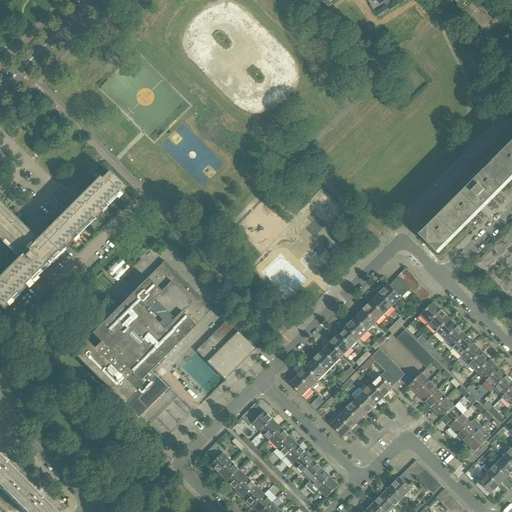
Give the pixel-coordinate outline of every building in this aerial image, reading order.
[(331,4),(327,0),(319,0),(328,8),(331,4)] [(463,13),(465,12),(471,6),(470,6),(464,0),(455,0),(454,1),(458,5),(456,6),(463,13)] [(471,6),(465,12),(482,29),(474,36),(489,51),(504,35),(472,4),(470,6),(471,6)] [(387,7),(376,14),(378,18),(390,11),(387,7)] [(511,144),(501,155),(422,234),(420,236),(438,254),(440,252),(470,222),(511,179),(511,144)] [(93,175),(113,196),(118,191),(120,193),(125,188),(108,171),(100,179),(95,175),(94,175),(93,175)] [(97,182),(89,190),(104,205),(112,197),(114,199),(115,198),(113,196),(93,175),(92,176),(92,177),(92,178),(97,182)] [(80,198),(78,199),(96,217),(101,212),(98,210),(104,205),(89,190),(81,199),(80,198)] [(77,202),(70,209),(87,226),(85,224),(90,219),(92,221),(96,217),(78,199),(77,200),(78,201),(77,202)] [(70,209),(60,219),(75,233),(84,225),(86,227),(87,226),(70,209)] [(0,235),(14,221),(5,211),(0,216),(0,235)] [(60,219),(51,228),(68,245),(73,240),(70,238),(75,233),(60,219)] [(6,247),(7,247),(24,230),(14,221),(0,235),(0,240),(2,242),(4,240),(9,244),(6,247)] [(511,226),(474,265),(511,303),(511,226)] [(24,230),(7,247),(16,257),(20,253),(23,256),(0,279),(0,307),(2,310),(40,272),(48,263),(49,264),(68,245),(51,228),(33,246),(30,243),(33,240),(24,230)] [(328,254),(338,247),(327,231),(317,238),(328,254)] [(119,259),(107,271),(117,281),(129,268),(119,259)] [(88,333),(70,351),(122,403),(125,406),(138,419),(140,417),(168,388),(156,376),(155,376),(150,371),(151,370),(149,369),(158,360),(160,361),(212,309),(164,261),(90,335),(88,333)] [(406,269),(401,274),(410,282),(414,278),(415,277),(406,269)] [(401,274),(397,278),(406,286),(410,282),(401,274)] [(397,278),(393,282),(405,294),(410,289),(406,286),(397,278)] [(406,286),(410,289),(410,290),(418,282),(414,278),(410,282),(406,286)] [(393,282),(389,286),(401,298),(405,294),(393,282)] [(418,282),(410,290),(415,295),(422,287),(418,282)] [(380,294),(392,307),(401,298),(389,286),(388,285),(385,289),(384,289),(380,293),(380,294)] [(422,287),(415,295),(419,299),(427,291),(422,287)] [(419,299),(423,303),(431,295),(427,291),(419,299)] [(380,294),(371,302),(384,315),(385,315),(390,310),(389,310),(392,307),(380,294)] [(405,314),(409,317),(423,303),(419,299),(405,314)] [(363,310),(376,323),(384,315),(371,302),(368,305),(363,310)] [(420,316),(429,324),(442,311),(441,311),(433,303),(420,316)] [(363,310),(355,318),(368,331),(373,327),(373,326),(376,323),(363,310)] [(436,332),(450,319),(446,316),(446,315),(442,311),(429,324),(437,332),(436,332)] [(347,326),(347,327),(360,339),(368,331),(355,318),(352,322),(352,321),(347,326)] [(400,319),(394,325),(398,328),(404,322),(400,319)] [(442,337),(445,340),(458,327),(450,319),(436,332),(441,337),(442,337)] [(255,349),(237,332),(226,321),(195,351),(224,380),(255,349)] [(64,329),(70,335),(75,329),(70,324),(64,329)] [(398,328),(394,325),(388,330),(392,334),(398,328)] [(407,329),(413,335),(416,331),(410,325),(407,329)] [(347,327),(339,335),(352,347),(360,339),(347,327)] [(445,340),(453,348),(466,335),(462,332),(463,332),(458,327),(445,340)] [(397,339),(400,343),(409,334),(405,331),(397,339)] [(400,343),(405,347),(413,338),(409,334),(400,343)] [(330,343),(331,343),(343,356),(352,347),(339,335),(335,338),(330,343)] [(384,335),(378,341),(381,345),(387,339),(384,335)] [(458,353),(461,357),(475,344),(474,344),(466,335),(453,348),(453,349),(458,353)] [(417,340),(423,345),(427,342),(421,336),(417,340)] [(405,347),(409,351),(417,343),(413,338),(405,347)] [(381,345),(378,341),(372,347),(375,350),(381,345)] [(427,342),(423,345),(429,351),(433,348),(427,342)] [(331,343),(322,351),(335,364),(336,364),(340,359),(343,356),(331,343)] [(409,351),(413,356),(422,347),(417,343),(409,351)] [(469,365),(482,352),(479,349),(479,348),(475,344),(461,357),(470,365),(469,365)] [(413,356),(417,360),(426,351),(422,347),(413,356)] [(371,358),(374,361),(383,353),(380,349),(371,358)] [(314,359),(314,360),(327,372),(335,364),(322,351),(319,355),(319,354),(314,359)] [(367,351),(361,357),(365,361),(371,355),(367,351)] [(417,360),(422,364),(430,355),(426,351),(417,360)] [(434,356),(440,362),(443,358),(437,352),(434,356)] [(474,370),(478,373),(491,360),(482,352),(469,365),(474,370)] [(375,362),(379,366),(388,357),(383,353),(374,361),(375,362)] [(430,355),(422,364),(426,369),(432,364),(435,360),(430,355)] [(365,361),(361,357),(356,363),(359,367),(365,361)] [(379,366),(383,370),(392,361),(388,357),(379,366)] [(375,362),(374,361),(371,358),(366,362),(360,368),(364,372),(370,366),(371,367),(375,362)] [(443,358),(440,362),(446,368),(449,364),(443,358)] [(314,360),(306,368),(319,381),(324,376),(323,376),(327,372),(314,360)] [(435,360),(432,364),(438,370),(441,366),(435,360)] [(485,381),(486,381),(499,368),(495,365),(496,365),(491,360),(478,373),(486,381),(485,381)] [(385,372),(387,374),(396,366),(392,361),(383,370),(385,372)] [(387,374),(392,378),(400,370),(396,366),(387,374)] [(298,376),(310,389),(318,381),(319,381),(306,368),(303,371),(302,371),(297,376),(298,376)] [(351,368),(345,374),(349,377),(355,371),(351,368)] [(491,386),(494,390),(507,377),(507,376),(507,377),(499,368),(486,381),(490,386),(491,386)] [(450,372),(456,378),(460,375),(454,369),(450,372)] [(400,370),(392,378),(396,383),(405,375),(400,370)] [(452,377),(445,371),(442,374),(448,380),(452,377)] [(381,376),(392,388),(396,383),(392,378),(387,374),(385,372),(381,376)] [(356,373),(350,379),(354,382),(360,376),(356,373)] [(349,377),(345,374),(339,380),(343,383),(349,377)] [(409,386),(417,395),(430,382),(422,374),(409,386)] [(460,375),(456,378),(462,384),(466,381),(460,375)] [(310,389),(298,376),(289,384),(302,397),(310,389)] [(372,384),(384,397),(385,397),(389,393),(389,392),(393,388),(392,388),(381,376),(380,376),(372,384)] [(502,398),(511,388),(511,381),(507,377),(494,390),(502,398)] [(354,382),(350,379),(344,385),(348,388),(354,382)] [(460,385),(454,379),(450,382),(456,388),(460,385)] [(417,395),(425,403),(438,390),(430,382),(417,395)] [(335,384),(329,390),(332,394),(338,388),(335,384)] [(367,387),(363,392),(376,405),(384,397),(372,384),(368,388),(367,387)] [(467,389),(473,395),(476,391),(470,385),(467,389)] [(468,393),(462,387),(459,391),(465,397),(468,393)] [(507,402),(511,406),(511,405),(511,388),(502,398),(507,403),(507,402)] [(340,389),(334,395),(337,399),(343,393),(340,389)] [(332,394),(329,390),(323,396),(326,400),(332,394)] [(425,403),(433,411),(446,398),(438,390),(425,403)] [(476,391),(473,395),(479,401),(482,397),(476,391)] [(355,400),(368,413),(373,409),(373,408),(376,405),(363,392),(363,393),(355,400)] [(337,399),(334,395),(328,401),(331,405),(337,399)] [(476,402),(470,395),(467,399),(473,405),(476,402)] [(319,397),(311,405),(316,410),(324,402),(319,397)] [(433,411),(442,419),(455,407),(446,398),(433,411)] [(351,404),(347,408),(360,421),(368,413),(355,400),(351,404)] [(483,405),(489,411),(493,408),(487,402),(483,405)] [(484,410),(478,404),(475,407),(481,413),(484,410)] [(259,417),(263,413),(255,405),(250,409),(259,417)] [(327,409),(323,406),(317,412),(321,415),(327,409)] [(442,419),(450,427),(463,415),(455,407),(442,419)] [(347,409),(339,417),(352,429),(352,430),(357,425),(356,425),(360,421),(347,408),(346,409),(347,409)] [(493,408),(489,411),(502,424),(505,420),(493,408)] [(250,409),(246,413),(255,421),(255,422),(259,417),(250,409)] [(253,424),(261,432),(273,420),(265,412),(263,413),(259,417),(255,422),(255,421),(253,424)] [(493,418),(486,412),(483,415),(489,421),(493,418)] [(251,426),(253,424),(255,421),(246,413),(242,417),(251,426)] [(450,427),(458,435),(471,423),(463,415),(450,427)] [(352,429),(339,417),(330,425),(343,438),(352,429)] [(261,432),(269,440),(281,428),(273,420),(261,432)] [(492,424),(497,429),(498,430),(501,426),(495,420),(492,424)] [(458,435),(466,444),(479,431),(471,423),(458,435)] [(269,440),(278,449),(290,437),(281,428),(269,440)] [(475,452),(483,444),(491,436),(482,428),(479,431),(466,444),(475,452)] [(503,428),(495,435),(499,438),(506,431),(503,428)] [(499,438),(495,435),(488,443),(491,446),(499,438)] [(242,439),(248,445),(251,442),(245,436),(242,439)] [(278,449),(286,457),(298,445),(290,437),(278,449)] [(232,442),(242,451),(245,448),(235,439),(232,442)] [(251,442),(248,445),(254,451),(257,448),(251,442)] [(221,455),(223,453),(225,451),(217,443),(212,447),(220,455),(221,455)] [(483,444),(475,452),(479,457),(488,448),(483,444)] [(286,457),(294,465),(306,453),(298,445),(286,457)] [(212,447),(208,451),(216,459),(220,455),(212,447)] [(245,448),(242,451),(248,457),(251,454),(245,448)] [(490,449),(484,455),(487,458),(493,452),(490,449)] [(511,450),(511,449),(503,457),(511,466),(511,450)] [(204,455),(212,464),(216,459),(208,451),(204,455)] [(211,465),(219,474),(232,462),(223,453),(221,455),(220,455),(216,459),(212,464),(211,465)] [(258,456),(264,462),(267,459),(261,453),(258,456)] [(294,465),(302,473),(314,461),(306,453),(294,465)] [(487,458),(484,455),(478,461),(481,464),(487,458)] [(0,488),(6,494),(21,479),(0,457),(0,488)] [(511,466),(503,457),(495,466),(507,478),(511,472),(511,466)] [(252,462),(258,468),(261,465),(255,459),(252,462)] [(267,459),(264,462),(270,468),(273,465),(267,459)] [(302,473),(310,481),(322,469),(314,461),(302,473)] [(416,461),(408,469),(412,474),(421,465),(416,461)] [(219,474),(228,482),(240,470),(232,462),(219,474)] [(261,465),(258,468),(264,474),(267,471),(261,465)] [(425,469),(421,465),(412,474),(416,478),(425,469)] [(495,466),(487,474),(499,486),(507,478),(495,466)] [(274,472),(280,478),(284,475),(278,469),(274,472)] [(310,481),(319,490),(331,478),(322,469),(310,481)] [(408,469),(404,474),(412,482),(416,478),(412,474),(408,469)] [(425,469),(416,478),(421,482),(429,474),(425,469)] [(228,482),(236,490),(248,478),(240,470),(228,482)] [(404,474),(399,478),(408,486),(412,482),(404,474)] [(429,474),(421,482),(425,486),(433,478),(429,474)] [(499,486),(487,474),(475,485),(487,497),(490,493),(491,494),(499,486)] [(269,478),(275,484),(278,481),(272,475),(269,478)] [(284,475),(280,478),(286,484),(290,481),(284,475)] [(236,490),(244,498),(256,486),(248,478),(236,490)] [(331,478),(319,490),(327,498),(339,486),(331,478)] [(399,478),(391,486),(403,498),(411,490),(408,486),(399,478)] [(433,478),(425,486),(429,491),(437,482),(433,478)] [(54,511),(21,479),(6,494),(21,509),(19,511),(18,511),(54,511)] [(278,481),(275,484),(281,490),(284,487),(278,481)] [(437,482),(429,491),(433,495),(442,486),(437,482)] [(244,498),(252,507),(265,495),(256,486),(244,498)] [(291,489),(297,495),(300,492),(294,486),(291,489)] [(391,486),(383,495),(395,507),(403,498),(391,486)] [(436,498),(440,502),(449,493),(445,489),(436,498)] [(285,495),(291,501),(294,498),(288,491),(285,495)] [(300,492),(297,495),(303,501),(306,498),(300,492)] [(440,502),(445,506),(453,498),(449,493),(440,502)] [(252,507),(257,511),(263,511),(272,503),(265,495),(252,507)] [(383,495),(374,503),(382,511),(389,511),(395,507),(383,495)] [(294,498),(291,501),(297,507),(300,504),(294,498)] [(445,506),(449,510),(457,502),(453,498),(445,506)] [(428,507),(430,510),(439,501),(436,499),(428,507)] [(310,502),(307,505),(313,511),(316,508),(310,502)] [(449,510),(450,511),(455,511),(462,506),(457,502),(449,510)] [(263,511),(279,511),(280,511),(272,503),(263,511)] [(382,511),(374,503),(366,511),(382,511)] [(419,503),(413,509),(416,511),(422,506),(419,503)]
